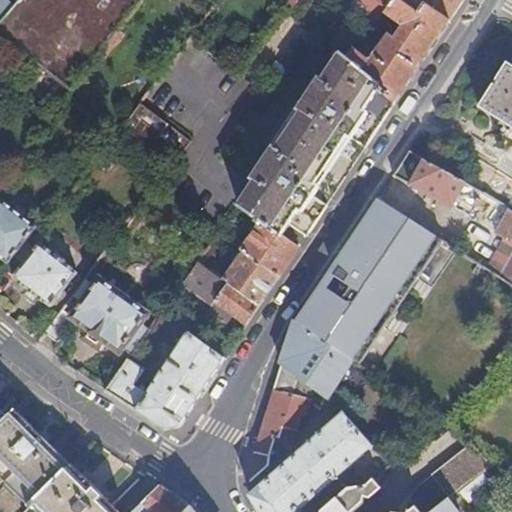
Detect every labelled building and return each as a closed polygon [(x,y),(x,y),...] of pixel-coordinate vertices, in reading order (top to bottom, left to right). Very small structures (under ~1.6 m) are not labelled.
[(0,0),(0,22),(18,0),(0,0)] [(340,14),(365,33),(371,23),(386,11),(388,12),(397,0),(355,0),(351,6),(348,4),(340,14)] [(398,0),(397,0),(388,12),(390,14),(406,25),(397,38),(393,36),(387,38),(384,43),(380,40),(376,46),(380,49),(374,57),(368,59),(356,49),(347,59),(387,91),(385,96),(395,103),(423,61),(449,21),(425,5),(418,15),(404,4),(398,0)] [(407,0),(404,4),(418,15),(425,5),(449,21),(457,9),(462,0),(407,0)] [(116,23),(120,5),(105,2),(101,20),(116,23)] [(369,43),(390,14),(388,12),(386,11),(371,23),(365,33),(362,38),(369,43)] [(256,183),(241,206),(264,222),(283,236),(290,225),(307,236),(327,205),(311,194),(349,137),(366,147),(384,119),(395,103),(385,96),(387,91),(347,59),(336,49),(331,56),(337,60),(323,82),(320,80),(300,110),(297,108),(271,148),(274,150),(253,180),(256,183)] [(33,58),(20,73),(62,105),(69,96),(74,89),(33,58)] [(511,65),(507,63),(479,108),(510,127),(508,130),(511,132),(511,65)] [(191,141),(141,104),(126,124),(176,161),(191,141)] [(126,124),(124,127),(174,164),(176,161),(126,124)] [(467,218),(481,193),(410,152),(394,177),(467,218)] [(10,275),(43,233),(1,200),(0,201),(0,256),(9,264),(4,270),(10,275)] [(297,323),(312,333),(336,295),(328,290),(385,204),(379,200),(362,225),(322,285),(297,323)] [(440,240),(385,204),(328,290),(336,295),(312,333),(354,361),(362,366),(419,279),(420,280),(428,267),(424,264),(440,240)] [(511,242),(511,261),(509,267),(502,279),(511,285),(511,211),(508,209),(496,233),(511,242)] [(264,222),(243,252),(280,277),(294,256),(300,247),(283,236),(264,222)] [(10,275),(53,308),(78,274),(42,245),(48,237),(43,233),(10,275)] [(362,366),(371,372),(452,247),(440,240),(424,264),(428,267),(420,280),(419,279),(362,366)] [(271,290),(280,277),(243,252),(224,279),(261,305),(271,290)] [(228,311),(235,315),(249,324),(261,305),(224,279),(199,261),(184,283),(214,303),(210,309),(223,318),(228,311)] [(502,279),(509,267),(500,262),(494,274),(502,279)] [(133,355),(148,333),(140,327),(149,314),(100,279),(95,285),(87,280),(46,334),(59,343),(75,321),(89,330),(85,336),(85,340),(97,348),(99,347),(103,341),(121,354),(124,350),(133,355)] [(230,323),(235,315),(228,311),(223,318),(230,323)] [(169,335),(180,345),(189,333),(162,314),(156,321),(172,332),(169,335)] [(337,384),(349,367),(354,361),(312,333),(297,323),(295,330),(290,344),(282,368),(315,392),(325,399),(337,384)] [(189,333),(180,345),(159,378),(155,376),(151,381),(155,384),(148,394),(143,391),(145,380),(141,376),(145,370),(130,360),(107,392),(134,409),(166,430),(180,427),(200,397),(225,360),(189,333)] [(366,379),(349,367),(337,384),(354,396),(366,379)] [(315,392),(282,368),(256,451),(252,482),(270,466),(274,445),(288,450),(292,446),(302,413),(307,414),(308,415),(315,392)] [(16,409),(7,419),(0,425),(0,476),(30,507),(72,465),(16,409)] [(431,511),(456,492),(491,465),(471,444),(420,485),(409,498),(407,497),(398,508),(401,511),(355,511),(364,505),(365,497),(371,499),(381,489),(380,486),(386,480),(382,474),(369,486),(367,448),(255,511),(431,511)] [(119,511),(72,465),(30,507),(29,508),(33,511),(119,511)] [(186,511),(193,507),(182,500),(160,485),(133,511),(186,511)] [(457,511),(453,506),(458,502),(457,501),(460,498),(456,492),(431,511),(457,511)]
